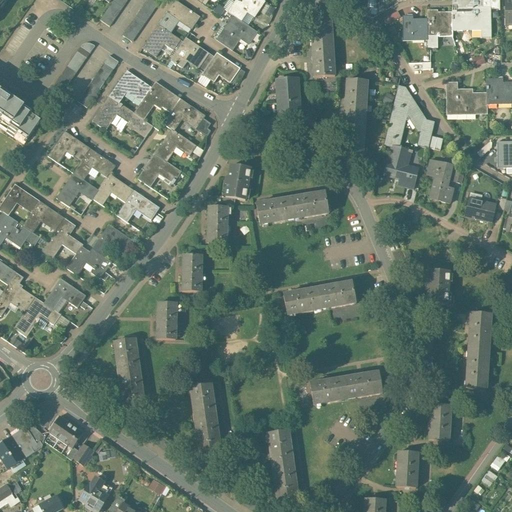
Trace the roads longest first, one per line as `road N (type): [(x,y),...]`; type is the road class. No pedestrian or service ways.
road 1 (residential): [(330,511),(410,387),(415,353),(407,312),(351,186),(321,161),(233,117)]
road 2 (residential): [(233,117),(190,195),(52,370)]
road 3 (tertiary): [(232,511),(53,387)]
road 4 (residential): [(286,0),(233,117)]
road 5 (residential): [(233,117),(128,56)]
